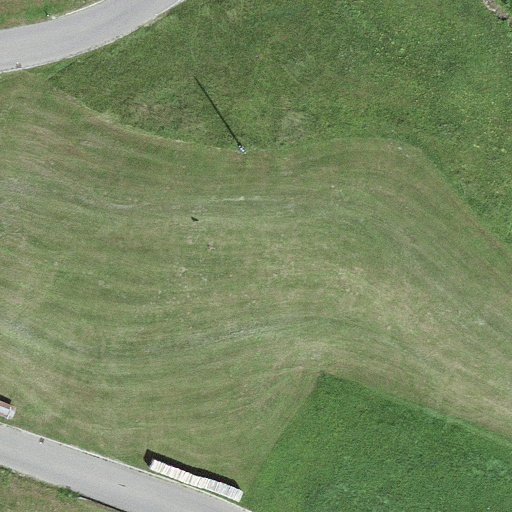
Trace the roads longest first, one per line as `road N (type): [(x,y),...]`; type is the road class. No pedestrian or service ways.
road 1 (unclassified): [(0,440),(185,511)]
road 2 (unclassified): [(142,0),(88,35),(0,58)]
